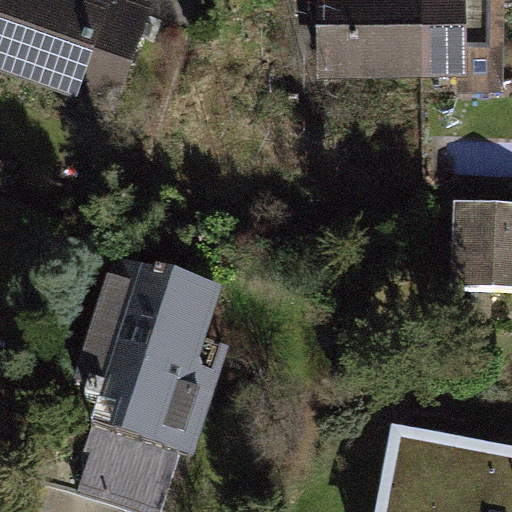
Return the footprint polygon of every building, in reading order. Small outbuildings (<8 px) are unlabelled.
[(0,0),(0,72),(114,116),(152,10),(126,0),(0,0)] [(263,0),(299,15),(302,82),(451,80),(454,96),(505,94),(506,0),(263,0)] [(511,207),(452,202),(451,284),(511,288),(511,207)] [(222,284),(115,253),(69,382),(100,391),(77,491),(142,511),(158,511),(175,455),(191,461),(228,347),(206,339),(222,284)] [(511,511),(511,447),(387,423),(369,511),(511,511)]
